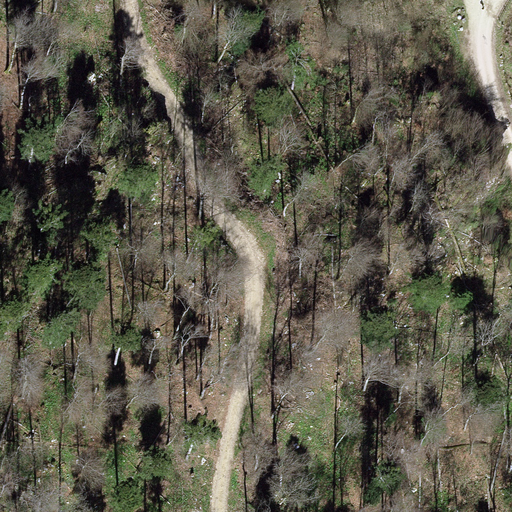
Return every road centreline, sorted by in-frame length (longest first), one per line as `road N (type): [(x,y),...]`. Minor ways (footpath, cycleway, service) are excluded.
road 1 (track): [(131,0),(135,35),(180,116),(202,184),(256,264),(253,336),(221,511)]
road 2 (track): [(472,0),(511,167)]
